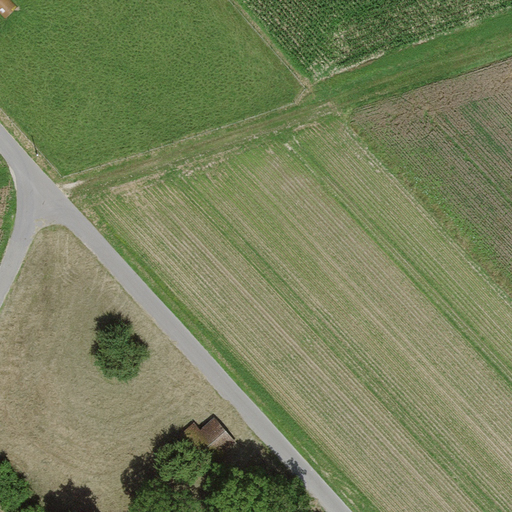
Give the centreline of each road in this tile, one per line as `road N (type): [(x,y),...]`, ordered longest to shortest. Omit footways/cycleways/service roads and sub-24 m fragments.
road 1 (track): [(511,40),(86,178),(30,224),(0,286)]
road 2 (residential): [(334,511),(0,139)]
